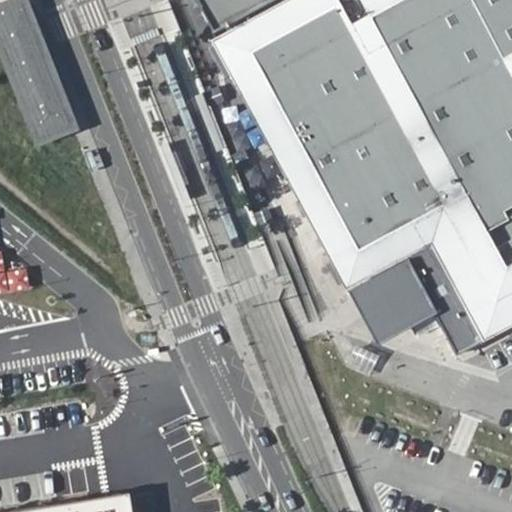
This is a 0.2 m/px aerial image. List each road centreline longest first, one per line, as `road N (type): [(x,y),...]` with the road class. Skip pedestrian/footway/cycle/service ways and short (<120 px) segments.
road 1 (tertiary): [(52,0),(205,375),(270,511)]
road 2 (tertiary): [(296,511),(86,0)]
